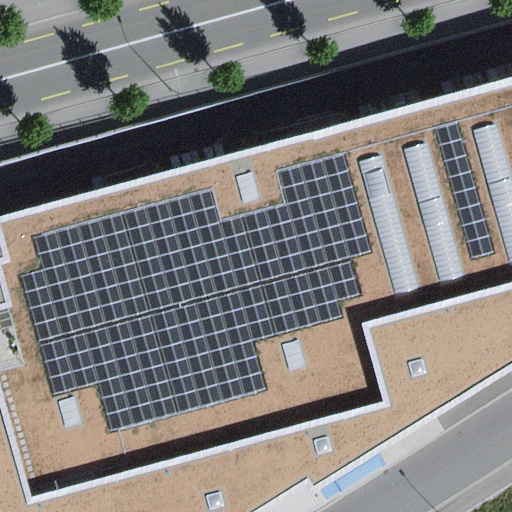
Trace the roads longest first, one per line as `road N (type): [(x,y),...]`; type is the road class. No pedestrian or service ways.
road 1 (primary): [(292,0),(0,80)]
road 2 (unclassified): [(511,436),(391,511)]
